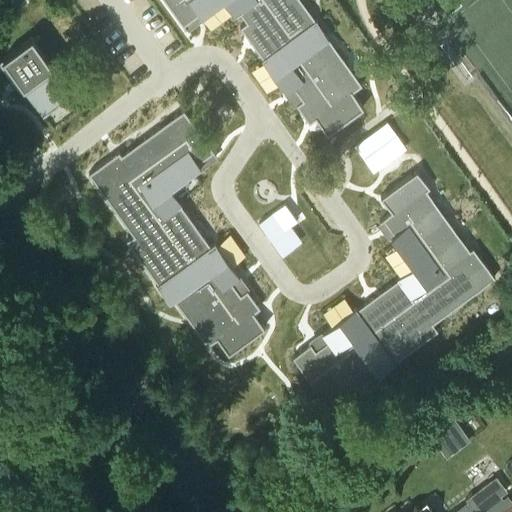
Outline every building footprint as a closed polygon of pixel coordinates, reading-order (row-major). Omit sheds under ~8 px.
[(70,0),(55,0),(9,33),(12,37),(16,34),(32,56),(28,59),(30,63),(67,36),(70,40),(89,26),(70,0)] [(164,0),(185,27),(186,27),(183,23),(198,12),(201,16),(223,0),(234,16),(239,12),(246,21),(239,26),(262,58),(261,58),(286,92),(293,87),(302,99),(295,104),(309,122),(315,117),(316,119),(319,117),(326,128),(324,130),(326,133),(363,107),(352,91),(361,84),(327,37),(328,36),(326,34),(322,37),(312,24),(317,21),(316,19),(315,20),(300,0),(164,0)] [(345,13),(328,24),(340,42),(357,31),(345,13)] [(88,171),(133,233),(126,238),(157,281),(157,282),(158,284),(163,281),(172,293),(167,297),(169,299),(173,296),(207,343),(217,336),(228,352),(264,325),(262,322),(260,324),(252,313),(255,312),(253,310),(260,305),(246,287),(240,292),(234,284),(231,280),(239,274),(214,240),(210,243),(180,202),(181,201),(170,186),(200,165),(197,161),(212,150),(214,154),(216,153),(183,107),(121,152),(119,149),(88,171)] [(387,119),(354,143),(372,170),(406,146),(387,119)] [(310,342),(292,355),(330,407),(377,373),(378,374),(380,372),(377,368),(389,358),(393,363),(395,362),(394,361),(437,330),(432,323),(495,278),(473,247),(469,250),(426,190),(429,188),(416,170),(380,196),(382,199),(385,197),(389,203),(392,208),(390,210),(391,211),(379,220),(380,222),(383,219),(394,234),(390,237),(412,266),(396,277),(397,279),(356,308),(356,307),(322,331),(327,339),(319,346),(315,348),(310,342)] [(297,217),(284,200),(257,219),(282,254),(302,241),(290,223),(297,217)] [(439,446),(462,430),(452,415),(428,432),(439,446)] [(299,479),(295,474),(294,472),(286,477),(289,481),(286,483),(288,487),(299,479)] [(496,511),(511,502),(507,496),(502,499),(499,496),(506,491),(495,476),(464,498),(466,501),(451,511),(419,511),(416,507),(408,511),(496,511)] [(511,511),(511,501),(511,502),(496,511),(511,511)]
